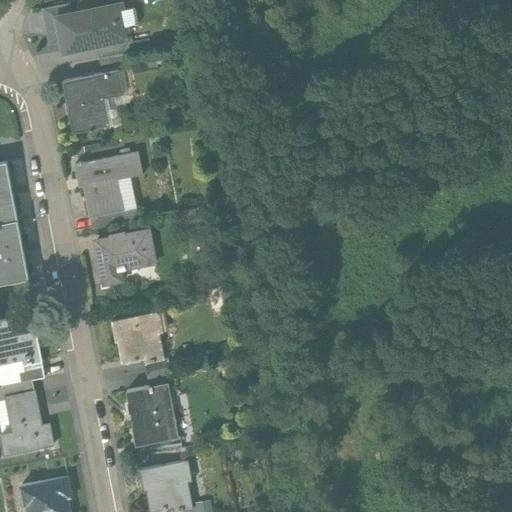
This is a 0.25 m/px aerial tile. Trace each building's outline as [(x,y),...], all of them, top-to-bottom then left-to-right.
[(61,46),(64,60),(90,55),(115,50),(134,47),(126,3),(73,13),(71,4),(42,9),(49,48),(61,46)] [(90,55),(92,64),(117,60),(115,50),(90,55)] [(92,64),(94,76),(119,71),(117,60),(92,64)] [(94,76),(63,82),(72,129),(102,123),(97,97),(123,92),(119,71),(94,76)] [(130,155),(79,164),(89,217),(100,215),(120,211),(115,184),(135,181),(130,155)] [(0,221),(18,218),(7,157),(0,158),(0,221)] [(100,215),(102,227),(122,224),(120,211),(100,215)] [(18,218),(0,221),(0,283),(30,277),(18,218)] [(147,231),(96,239),(102,284),(133,279),(131,267),(151,264),(147,231)] [(160,308),(107,317),(112,346),(116,345),(119,363),(147,359),(148,360),(165,357),(162,337),(165,336),(160,308)] [(36,311),(0,318),(0,339),(5,364),(28,360),(29,366),(46,362),(36,311)] [(165,357),(148,360),(149,369),(167,366),(165,357)] [(167,366),(149,369),(151,378),(164,376),(168,375),(167,366)] [(151,378),(124,383),(126,394),(125,395),(127,406),(129,406),(131,421),(130,421),(134,446),(175,439),(164,376),(151,378)] [(31,391),(3,397),(11,433),(0,435),(4,455),(50,445),(45,425),(39,426),(31,391)] [(193,460),(140,470),(145,499),(149,498),(151,511),(174,511),(181,511),(180,511),(181,511),(198,509),(194,489),(198,488),(193,460)] [(64,477),(14,486),(18,509),(22,508),(22,511),(66,511),(65,502),(68,501),(64,477)]
